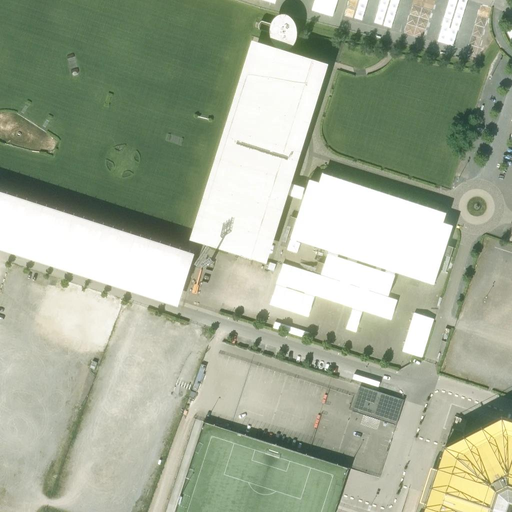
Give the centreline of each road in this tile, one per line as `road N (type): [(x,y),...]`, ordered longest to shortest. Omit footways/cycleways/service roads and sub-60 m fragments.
road 1 (unknown): [(480,68),(258,15)]
road 2 (unknown): [(360,77),(357,59),(253,32)]
